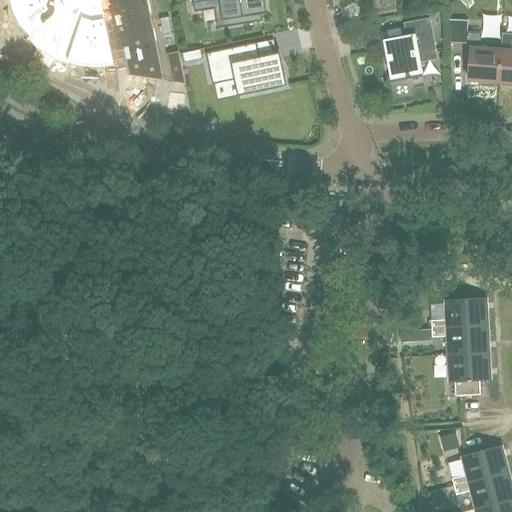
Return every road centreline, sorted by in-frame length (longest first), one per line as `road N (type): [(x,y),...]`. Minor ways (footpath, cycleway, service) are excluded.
road 1 (residential): [(352,176),(51,147),(0,130)]
road 2 (unclassified): [(380,179),(344,469),(317,511)]
road 3 (residential): [(511,136),(356,137)]
road 4 (residential): [(356,137),(313,0)]
road 5 (residential): [(511,191),(380,179)]
